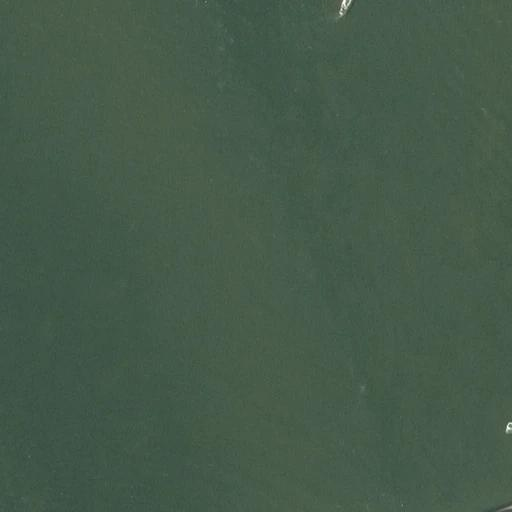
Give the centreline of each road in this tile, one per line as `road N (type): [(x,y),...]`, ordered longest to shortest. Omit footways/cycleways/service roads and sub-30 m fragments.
road 1 (motorway): [(511,89),(0,97)]
road 2 (motorway): [(0,158),(511,152)]
